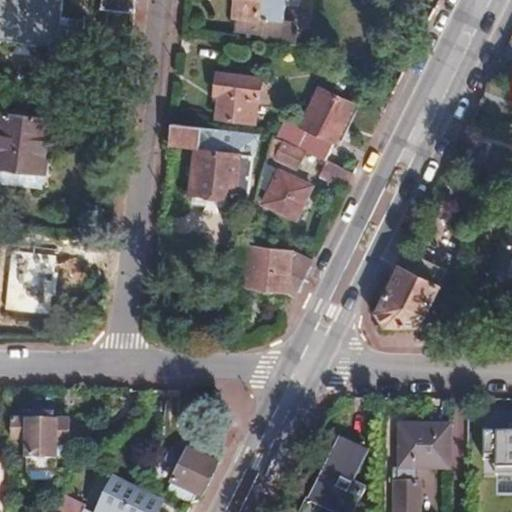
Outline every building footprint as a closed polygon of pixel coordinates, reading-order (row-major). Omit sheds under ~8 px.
[(0,0),(0,39),(80,49),(82,28),(58,25),(60,0),(0,0)] [(100,0),(99,11),(132,14),(133,0),(100,0)] [(283,23),(285,0),(234,0),(232,20),(235,20),(233,34),(252,36),(254,38),(254,43),(304,48),(306,32),(302,26),(283,23)] [(257,103),(258,82),(215,77),(213,98),(216,98),(215,121),(253,125),(255,103),(257,103)] [(322,159),(349,105),(316,88),(294,131),(283,126),(277,137),(322,159)] [(0,173),(42,179),(49,122),(0,117),(0,173)] [(169,126),(167,147),(197,150),(200,129),(169,126)] [(293,170),(301,155),(281,145),(273,160),(293,170)] [(246,199),(250,159),(192,153),(187,196),(194,196),(194,207),(228,211),(229,200),(233,201),(233,198),(246,199)] [(343,190),(351,175),(323,162),(316,176),(343,190)] [(261,172),(252,201),(293,221),(309,189),(276,172),(274,178),(261,172)] [(511,214),(510,214),(487,273),(511,281),(511,214)] [(282,290),(291,294),(307,263),(288,254),(265,250),(269,241),(246,229),(244,248),(248,249),(245,286),(282,290)] [(397,268),(374,312),(385,326),(416,326),(437,286),(435,285),(441,271),(419,260),(411,274),(397,268)] [(24,443),(23,461),(52,462),(53,448),(66,448),(66,423),(47,423),(48,416),(27,416),(27,423),(9,422),(8,443),(24,443)] [(414,467),(450,467),(450,424),(398,426),(398,487),(393,487),(393,511),(419,511),(419,486),(414,486),(414,467)] [(511,430),(483,430),(482,446),(495,447),(495,467),(511,466),(511,430)] [(352,482),(367,450),(338,437),(302,511),(352,511),(364,488),(352,482)] [(183,491),(193,497),(197,499),(214,467),(176,447),(166,450),(160,464),(174,471),(168,484),(177,488),(175,494),(180,496),(183,491)] [(52,462),(23,461),(23,470),(52,471),(52,462)] [(151,511),(156,504),(105,480),(97,495),(100,497),(95,508),(99,510),(98,511),(151,511)] [(57,511),(84,511),(86,509),(61,496),(57,511)]
